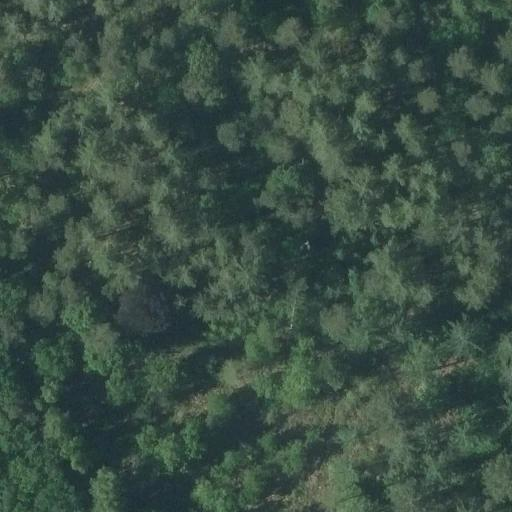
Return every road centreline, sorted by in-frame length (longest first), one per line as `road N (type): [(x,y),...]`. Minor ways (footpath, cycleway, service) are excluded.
road 1 (track): [(255,0),(265,69),(0,140)]
road 2 (track): [(0,339),(99,511)]
